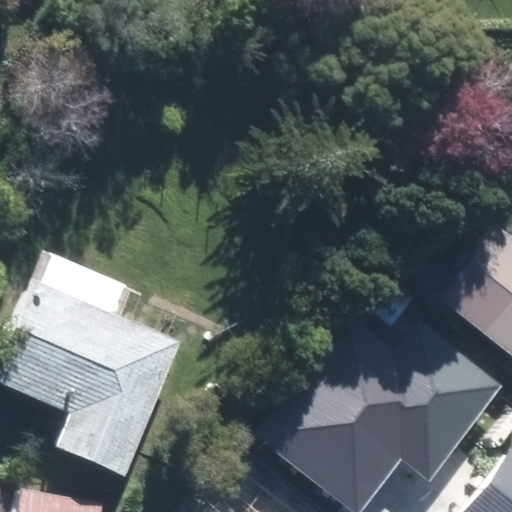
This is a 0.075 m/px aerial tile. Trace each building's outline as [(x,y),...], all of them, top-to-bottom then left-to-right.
[(411,292),(490,359),(511,332),(511,255),(470,221),(411,292)] [(0,384),(67,412),(52,447),(115,471),(167,344),(121,326),(134,296),(33,256),(0,337),(0,384)] [(415,300),(376,266),(350,296),(389,330),(415,300)] [(344,511),(391,455),(414,473),(491,378),(410,314),(382,348),(332,307),(236,426),(344,511)] [(444,511),(511,511),(511,443),(505,438),(444,511)] [(20,511),(103,511),(104,508),(23,494),(20,511)]
